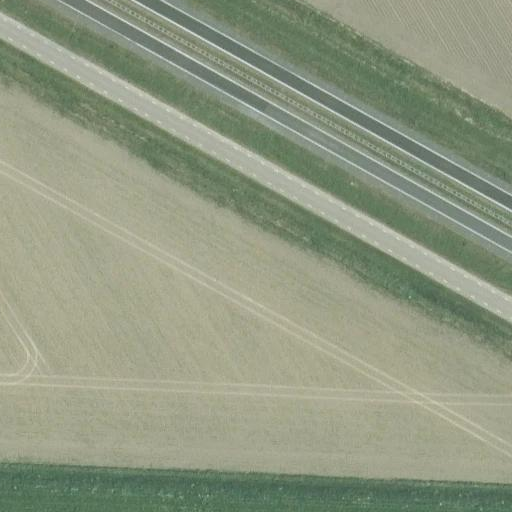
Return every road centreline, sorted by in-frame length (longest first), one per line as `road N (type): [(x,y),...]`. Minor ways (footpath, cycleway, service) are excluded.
road 1 (unclassified): [(0,25),(511,310)]
road 2 (trunk): [(68,0),(511,250)]
road 3 (trunk): [(511,202),(148,0)]
